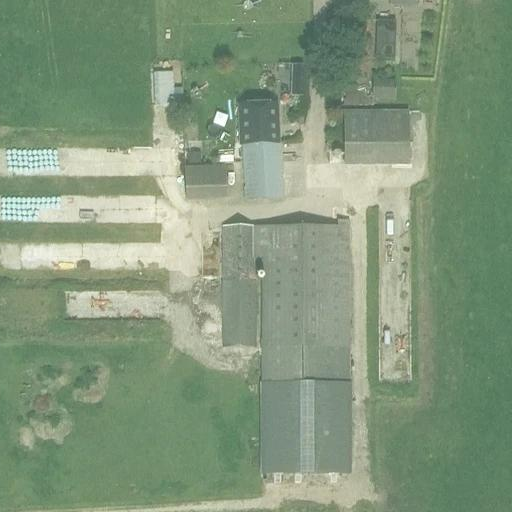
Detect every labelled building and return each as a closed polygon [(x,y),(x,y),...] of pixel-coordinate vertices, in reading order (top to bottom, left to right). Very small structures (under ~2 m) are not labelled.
[(415,0),(390,0),(390,10),(416,11),(415,0)] [(384,57),(401,56),(400,32),(384,32),(384,57)] [(393,80),(371,80),(370,91),(340,90),(340,106),(373,107),(373,101),(393,102),(393,80)] [(283,99),(285,123),(304,121),(301,97),(283,99)] [(239,103),(242,201),(279,200),(275,101),(239,103)] [(408,163),(408,114),(343,113),(343,162),(408,163)] [(205,163),(230,163),(230,147),(205,147),(205,163)] [(185,202),(226,200),(225,166),(184,168),(185,202)] [(24,199),(22,225),(42,226),(43,209),(53,209),(52,222),(70,224),(71,203),(24,199)] [(384,201),(386,236),(415,235),(414,200),(384,201)] [(222,227),(222,349),(254,349),(254,227),(222,227)] [(260,476),(329,475),(344,475),(343,385),(343,227),(257,227),(257,259),(260,260),(260,476)] [(87,267),(86,251),(56,252),(57,268),(87,267)] [(140,317),(166,315),(164,295),(139,297),(140,317)] [(66,368),(66,351),(55,351),(55,359),(47,359),(47,368),(66,368)]
